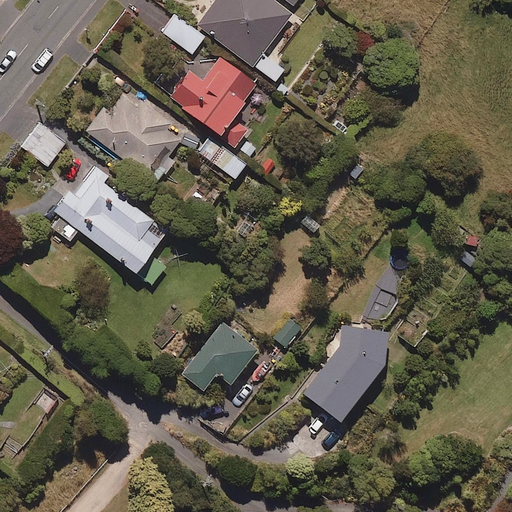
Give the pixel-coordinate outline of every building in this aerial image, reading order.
[(272,0),(196,0),(243,37),(272,0)] [(204,37),(175,16),(162,33),(192,54),(204,37)] [(257,88),(220,58),(201,81),(190,72),(169,98),(247,161),(256,149),(243,138),(248,132),(232,119),(257,88)] [(137,107),(120,95),(107,111),(103,108),(85,131),(128,163),(133,158),(161,179),(175,162),(168,156),(180,141),(166,130),(170,124),(141,102),(137,107)] [(65,143),(40,123),(21,147),(47,167),(65,143)] [(245,165),(210,139),(199,154),(234,180),(245,165)] [(108,177),(95,167),(78,188),(60,174),(31,211),(68,239),(76,229),(136,274),(167,232),(103,184),(108,177)] [(299,208),(291,218),(314,236),(322,226),(299,208)] [(302,326),(293,319),(277,341),(286,348),(302,326)] [(342,322),(337,347),(302,392),(341,422),(383,366),(387,335),(342,322)] [(258,351),(222,323),(180,375),(202,393),(217,374),(231,384),(258,351)] [(58,399),(46,390),(6,445),(18,454),(58,399)]
